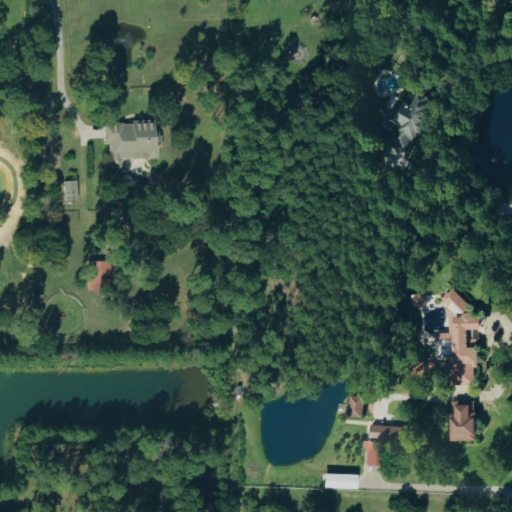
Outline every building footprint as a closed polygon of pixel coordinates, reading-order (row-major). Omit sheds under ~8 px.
[(431,100),(416,91),(413,96),(406,92),(401,100),(398,98),(377,136),(405,150),(431,100)] [(119,158),(156,158),(156,147),(159,147),(159,128),(151,129),(151,122),(102,123),(102,144),(107,144),(108,168),(119,167),(119,158)] [(64,200),(76,199),(76,180),(63,181),(64,200)] [(452,386),(476,385),(475,349),(468,349),(467,341),(467,332),(480,331),(479,315),(466,315),(466,293),(446,293),(447,333),(434,333),(434,341),(452,341),(452,386)] [(346,417),(362,418),(362,397),(347,397),(346,417)] [(475,441),(474,402),(451,402),(452,419),(450,419),(450,441),(475,441)] [(369,439),(391,441),(392,427),(370,425),(369,439)] [(377,466),(380,444),(364,442),(361,465),(377,466)] [(323,474),(355,475),(354,489),(322,489),(323,474)]
